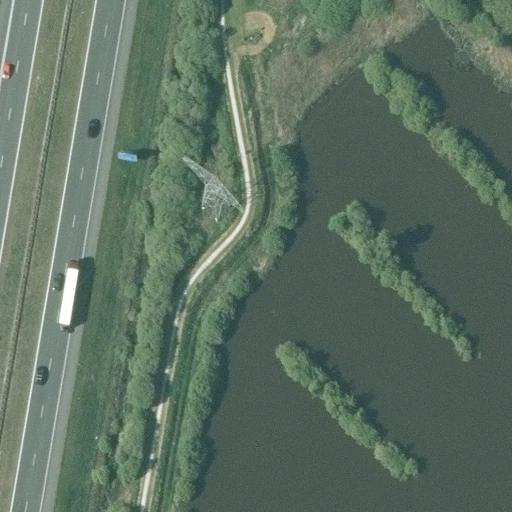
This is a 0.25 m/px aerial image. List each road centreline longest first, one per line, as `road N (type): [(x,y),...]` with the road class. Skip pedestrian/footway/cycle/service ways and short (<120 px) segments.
road 1 (motorway): [(29,511),(119,0)]
road 2 (motorway): [(26,0),(0,162)]
